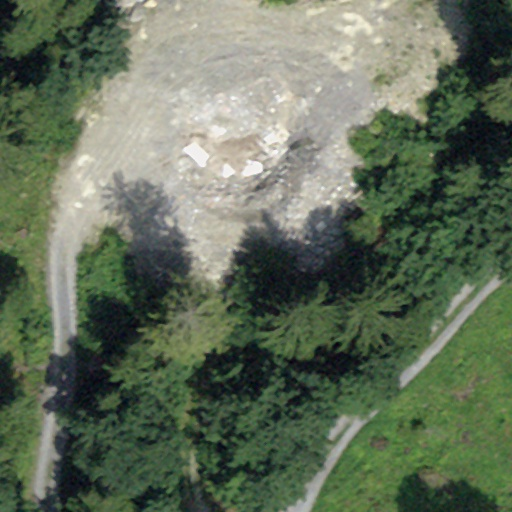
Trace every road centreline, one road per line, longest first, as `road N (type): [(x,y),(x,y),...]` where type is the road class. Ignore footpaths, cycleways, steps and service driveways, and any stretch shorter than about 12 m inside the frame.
road 1 (track): [(197,511),(193,426),(272,133)]
road 2 (track): [(511,263),(323,446),(291,511)]
